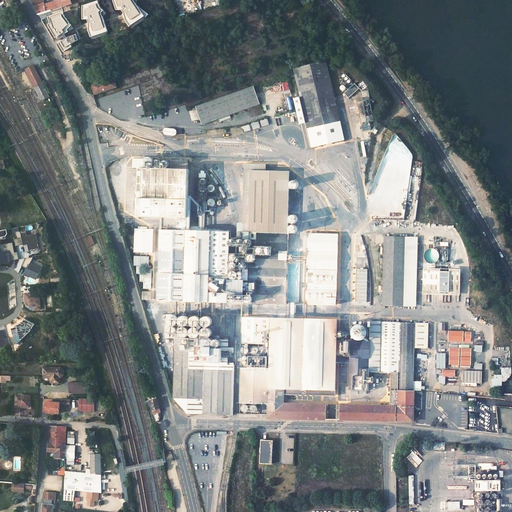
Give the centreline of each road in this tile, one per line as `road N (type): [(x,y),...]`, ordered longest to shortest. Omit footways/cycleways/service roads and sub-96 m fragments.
road 1 (residential): [(22,0),(85,108),(107,213),(173,425)]
road 2 (primary): [(325,0),(430,138),(511,276)]
road 3 (residential): [(387,429),(173,425)]
road 4 (residential): [(126,496),(111,427),(43,421)]
road 5 (residential): [(511,444),(387,429)]
